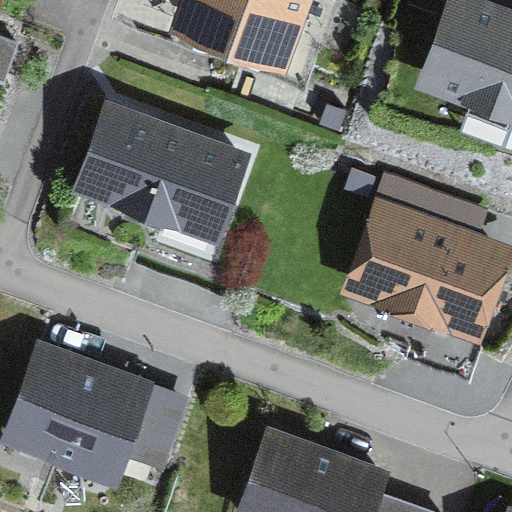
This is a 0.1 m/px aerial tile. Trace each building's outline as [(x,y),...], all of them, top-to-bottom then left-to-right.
[(334,2),(329,0),(125,0),(310,68),(334,2)] [(511,20),(457,1),(430,76),(511,105),(511,20)] [(280,169),(109,107),(81,182),(152,208),(138,245),(240,282),(280,169)] [(511,264),(511,254),(385,208),(357,282),(422,306),(409,344),(474,368),(511,264)] [(12,430),(111,466),(141,386),(42,350),(12,430)] [(380,471),(271,431),(241,511),(436,511),(373,489),(380,471)]
